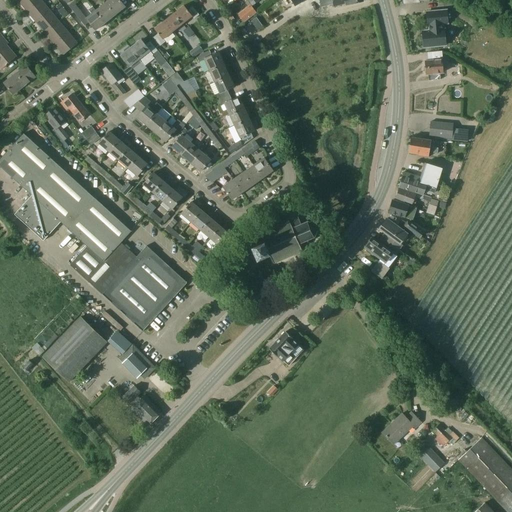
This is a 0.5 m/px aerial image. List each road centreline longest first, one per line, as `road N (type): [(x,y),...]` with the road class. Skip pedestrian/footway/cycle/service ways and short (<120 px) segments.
road 1 (secondary): [(86,511),(365,224),(385,189),(399,113),(399,72),(382,0)]
road 2 (residential): [(76,68),(118,121),(226,212),(248,214),(285,187),(288,168),(204,0)]
road 3 (unknown): [(189,283),(36,135),(22,132),(0,148)]
road 4 (unknown): [(0,210),(120,326),(148,335)]
